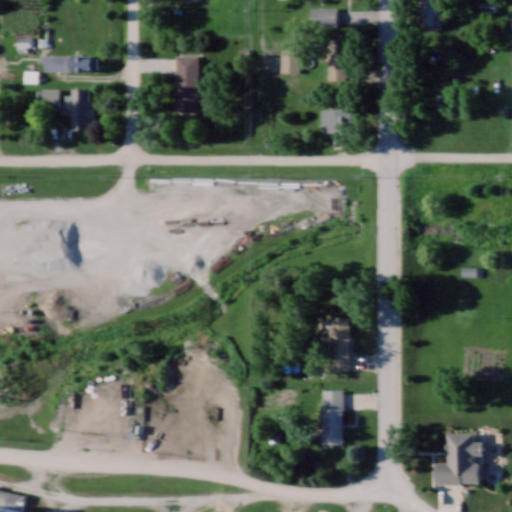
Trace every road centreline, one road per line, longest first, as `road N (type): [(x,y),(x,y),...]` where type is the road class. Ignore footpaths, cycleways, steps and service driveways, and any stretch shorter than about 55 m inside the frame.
road 1 (residential): [(0,162),(511,159)]
road 2 (residential): [(396,488),(387,0)]
road 3 (residential): [(131,163),(133,0)]
